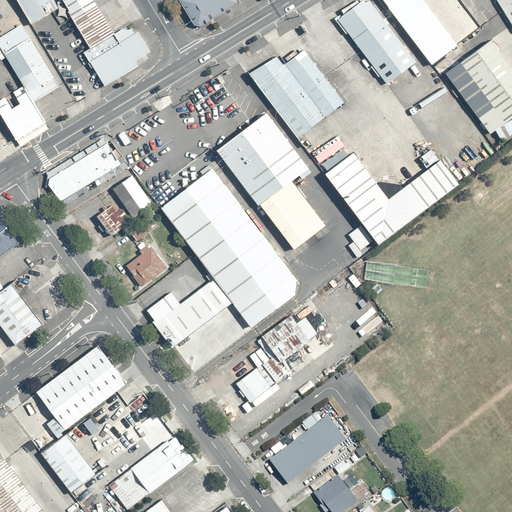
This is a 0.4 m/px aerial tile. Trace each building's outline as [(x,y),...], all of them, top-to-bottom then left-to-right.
[(50,5),(47,0),(11,0),(24,21),(50,5)] [(107,29),(88,0),(53,0),(81,45),(107,29)] [(239,3),(236,0),(179,0),(196,29),(239,3)] [(406,59),(361,0),(357,0),(331,20),(376,81),(406,59)] [(457,45),(423,0),(382,0),(431,64),(457,45)] [(511,26),(511,0),(492,0),(510,28),(511,26)] [(52,84),(13,19),(0,26),(0,53),(27,98),(52,84)] [(511,111),(511,77),(483,37),(437,69),(482,133),(511,111)] [(275,73),(316,125),(336,108),(295,56),(275,73)] [(265,60),(238,81),(289,145),(316,125),(265,60)] [(35,120),(13,83),(0,90),(0,121),(9,136),(35,120)] [(143,111),(101,137),(117,162),(158,137),(143,111)] [(257,121),(210,157),(254,213),(300,176),(257,121)] [(90,145),(40,174),(53,197),(104,168),(90,145)] [(347,160),(317,183),(371,251),(449,190),(430,165),(381,203),(347,160)] [(144,201),(122,172),(104,185),(126,214),(144,201)] [(294,293),(201,176),(151,215),(244,332),(294,293)] [(288,189),(256,214),(288,256),(320,230),(288,189)] [(0,258),(18,245),(0,221),(0,258)] [(167,267),(148,243),(140,250),(143,253),(126,266),(142,287),(167,267)] [(13,283),(0,292),(0,320),(17,343),(43,323),(13,283)] [(164,297),(140,316),(168,352),(223,309),(202,283),(172,307),(164,297)] [(305,335),(287,313),(255,337),(273,360),(305,335)] [(56,424),(117,378),(89,342),(28,388),(56,424)] [(262,383),(248,365),(228,380),(243,398),(262,383)] [(137,426),(123,407),(97,427),(111,446),(137,426)] [(336,432),(319,410),(261,455),(279,478),(336,432)] [(88,471),(58,432),(34,449),(64,489),(88,471)] [(179,462),(160,437),(101,481),(120,507),(179,462)] [(347,459),(334,468),(340,475),(352,466),(347,459)] [(37,511),(0,462),(0,511),(37,511)] [(342,511),(358,500),(338,474),(317,490),(333,511),(342,511)] [(166,511),(153,494),(136,507),(140,511),(166,511)] [(227,511),(220,502),(207,511),(206,511),(227,511)]
